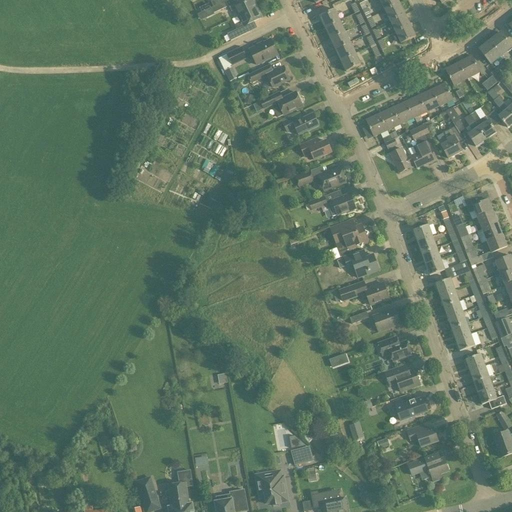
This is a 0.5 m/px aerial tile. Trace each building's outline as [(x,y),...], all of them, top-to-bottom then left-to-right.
[(212,9),(224,3),(222,0),(213,0),(210,2),(213,7),(211,8),(212,9)] [(256,8),(252,0),(245,0),(229,8),(231,12),(236,10),(239,17),(256,8)] [(366,19),(371,16),(368,10),(374,7),(370,0),(367,0),(359,4),(366,19)] [(379,0),(384,10),(398,3),(396,0),(379,0)] [(224,3),(212,9),(214,13),(226,8),(224,3)] [(359,12),(355,3),(350,5),(355,14),(359,12)] [(398,3),(384,10),(389,20),(403,13),(398,3)] [(227,34),(231,41),(244,35),(241,29),(262,19),(256,8),(239,17),(241,22),(234,26),(236,30),(227,34)] [(324,27),(339,21),(333,10),(319,16),(324,27)] [(408,23),(403,13),(389,20),(394,30),(408,23)] [(365,23),(360,14),(356,16),(360,25),(365,23)] [(376,26),(371,16),(366,19),(371,29),(376,26)] [(339,21),(324,27),(330,38),(344,32),(341,26),(345,24),(343,19),(339,21)] [(408,23),(394,30),(401,44),(415,37),(408,23)] [(370,34),(366,25),(361,27),(365,36),(370,34)] [(381,38),(376,28),(372,31),(376,40),(381,38)] [(349,43),(344,32),(330,38),(335,50),(349,43)] [(490,42),(501,56),(511,48),(500,33),(490,42)] [(375,45),(371,36),(366,38),(370,47),(375,45)] [(381,51),(386,48),(382,40),(377,42),(381,51)] [(278,56),(271,41),(249,51),(256,66),(278,56)] [(501,56),(490,42),(479,50),(490,64),(501,56)] [(349,43),(335,50),(340,61),(355,54),(349,43)] [(226,55),(219,59),(225,72),(231,69),(230,67),(231,66),(232,67),(247,59),(241,47),(226,55)] [(380,56),(376,47),(371,49),(376,58),(380,56)] [(360,65),(355,54),(340,61),(346,72),(360,65)] [(471,56),(458,63),(467,79),(480,73),(471,56)] [(467,79),(458,63),(445,70),(454,86),(467,79)] [(251,84),(267,77),(272,88),(289,80),(283,67),(266,76),(263,69),(247,76),(251,84)] [(490,74),(498,84),(505,78),(497,68),(490,74)] [(511,86),(505,78),(501,82),(511,95),(511,86)] [(431,91),(439,107),(452,101),(445,85),(431,91)] [(461,90),(456,93),(459,99),(464,97),(461,90)] [(439,107),(431,91),(418,97),(426,113),(439,107)] [(273,95),(259,102),(264,111),(277,104),(279,108),(274,110),(278,118),(302,106),(295,93),(277,103),(273,95)] [(426,113),(418,97),(405,103),(413,119),(426,113)] [(494,112),(490,114),(497,124),(501,121),(507,128),(511,124),(511,114),(498,98),(494,102),(500,109),(503,113),(498,117),(494,112)] [(392,109),(400,125),(402,124),(413,119),(405,103),(392,109)] [(446,112),(453,124),(460,120),(453,108),(446,112)] [(400,125),(392,109),(379,115),(387,131),(400,125)] [(488,122),(483,125),(475,112),(470,115),(486,140),(496,133),(493,128),(497,124),(490,114),(485,118),(488,122)] [(313,115),(299,122),(296,117),(282,123),(287,133),(295,129),(299,136),(318,126),(316,127),(311,117),(313,116),(313,115)] [(387,131),(379,115),(366,121),(373,138),(387,131)] [(486,140),(470,115),(464,119),(473,132),(467,136),(475,147),(486,140)] [(430,121),(424,124),(429,134),(430,134),(429,133),(435,130),(432,124),(430,121)] [(429,134),(424,124),(409,132),(414,142),(429,134)] [(462,138),(456,127),(443,134),(448,142),(441,146),(448,159),(461,152),(455,141),(462,138)] [(326,142),(314,147),(311,142),(300,147),(304,157),(311,154),(314,161),(331,153),(326,142)] [(418,154),(412,157),(413,162),(417,169),(425,164),(426,166),(436,161),(427,142),(415,148),(418,154)] [(413,162),(412,157),(411,156),(406,159),(401,149),(390,155),(399,173),(410,168),(409,164),(413,162)] [(346,184),(340,168),(318,177),(324,192),(346,184)] [(298,188),(315,182),(310,171),(294,177),(298,188)] [(474,211),(477,218),(493,212),(488,200),(480,204),(475,191),(463,197),(465,201),(464,201),(469,213),(474,211)] [(356,209),(355,209),(350,194),(332,202),(332,203),(327,205),(332,217),(337,215),(337,216),(346,213),(348,214),(352,213),(353,210),(356,209)] [(311,213),(327,207),(324,199),(308,205),(311,213)] [(447,231),(453,229),(446,211),(440,214),(447,231)] [(493,212),(477,218),(482,230),(497,224),(493,212)] [(455,227),(464,224),(461,216),(452,220),(455,227)] [(352,221),(330,229),(339,253),(357,246),(361,248),(362,244),(368,242),(366,236),(367,232),(364,231),(362,225),(355,228),(352,221)] [(464,224),(455,227),(460,239),(471,234),(468,235),(464,224)] [(502,235),(497,224),(482,230),(486,241),(502,235)] [(417,242),(432,237),(428,225),(413,231),(417,242)] [(453,229),(447,231),(451,243),(458,240),(453,229)] [(473,239),(471,234),(460,239),(465,250),(473,247),(470,240),(473,239)] [(507,247),(502,235),(486,241),(491,253),(507,247)] [(436,248),(432,237),(417,242),(421,253),(436,248)] [(458,240),(451,243),(456,254),(462,252),(458,240)] [(473,247),(465,250),(464,250),(471,267),(493,258),(491,253),(491,252),(477,257),(475,252),(477,251),(475,246),(473,247)] [(436,248),(421,253),(425,265),(440,259),(436,248)] [(337,261),(339,268),(346,265),(348,269),(354,267),(358,278),(370,274),(369,272),(378,269),(373,255),(366,257),(363,251),(343,258),(344,259),(337,261)] [(462,252),(456,254),(460,264),(444,270),(446,275),(468,267),(462,252)] [(494,268),(497,267),(500,274),(511,269),(511,260),(510,256),(495,263),(495,264),(492,265),(494,268)] [(440,259),(425,265),(429,276),(444,271),(440,259)] [(478,283),(486,279),(483,272),(486,271),(484,265),(472,270),(478,283)] [(511,269),(500,274),(504,286),(511,282),(511,269)] [(470,272),(464,274),(468,283),(474,280),(470,272)] [(454,290),(450,279),(435,284),(439,295),(454,290)] [(486,279),(478,283),(483,295),(491,292),(486,279)] [(474,280),(468,283),(473,294),(478,292),(474,280)] [(389,299),(383,284),(365,291),(366,294),(364,295),(365,299),(367,298),(370,306),(389,299)] [(454,290),(439,295),(443,307),(458,301),(454,290)] [(478,292),(473,294),(477,306),(483,303),(478,292)] [(487,298),(490,305),(496,303),(493,295),(487,298)] [(458,301),(443,307),(447,318),(462,313),(458,301)] [(488,315),(483,303),(477,306),(482,317),(488,315)] [(400,325),(394,309),(372,317),(378,333),(400,325)] [(511,309),(508,312),(507,309),(494,314),(497,321),(511,314),(511,309)] [(349,318),(352,325),(369,318),(367,312),(349,318)] [(466,324),(462,313),(447,318),(451,329),(466,324)] [(488,315),(482,317),(487,329),(492,326),(488,315)] [(503,338),(509,336),(505,326),(510,324),(508,318),(497,323),(503,338)] [(470,335),(466,324),(451,329),(455,341),(470,335)] [(497,338),(492,326),(487,329),(491,341),(497,338)] [(470,335),(455,341),(459,352),(474,346),(470,335)] [(411,356),(406,342),(391,348),(388,340),(377,345),(382,357),(389,354),(392,363),(411,356)] [(504,354),(501,347),(495,350),(498,357),(504,354)] [(347,354),(330,359),(333,368),(350,363),(347,354)] [(504,354),(498,357),(503,369),(509,367),(504,354)] [(469,371),(484,366),(480,355),(465,360),(469,371)] [(484,366),(469,371),(473,383),(488,377),(484,366)] [(511,379),(511,374),(509,367),(503,369),(508,382),(511,379)] [(418,374),(416,370),(400,376),(398,369),(385,374),(390,386),(397,384),(401,393),(420,386),(418,382),(420,379),(419,377),(420,377),(419,374),(418,374)] [(227,373),(218,375),(220,384),(228,382),(227,373)] [(492,389),(488,377),(473,383),(477,394),(492,389)] [(492,389),(477,394),(481,405),(488,403),(491,410),(506,405),(503,397),(496,399),(492,389)] [(410,418),(427,412),(422,399),(415,401),(413,395),(393,403),(397,412),(407,409),(410,418)] [(374,416),(385,411),(383,404),(371,408),(374,416)] [(505,431),(511,427),(511,426),(503,411),(496,415),(505,431)] [(417,435),(415,429),(407,432),(410,442),(418,439),(421,448),(438,442),(433,429),(417,435)] [(511,443),(508,432),(493,438),(500,458),(511,454),(511,443)] [(324,438),(327,450),(345,445),(342,434),(324,438)] [(379,450),(390,446),(387,439),(377,442),(379,450)] [(295,467),(314,462),(310,447),(291,452),(295,467)] [(440,460),(438,454),(408,466),(412,475),(428,469),(433,483),(442,480),(440,475),(449,472),(444,459),(440,460)] [(195,457),(196,465),(209,464),(208,456),(195,457)] [(307,473),(309,483),(317,481),(315,471),(307,473)] [(276,478),(256,481),(259,500),(265,499),(266,505),(271,504),(271,506),(280,504),(280,503),(288,502),(283,477),(276,478)] [(186,484),(168,486),(171,507),(168,508),(168,511),(193,511),(192,504),(189,504),(186,484)] [(153,485),(138,490),(142,502),(158,497),(153,485)] [(216,509),(214,510),(214,511),(233,511),(247,508),(243,490),(229,493),(230,495),(216,498),(217,503),(215,503),(216,509)] [(333,491),(327,493),(310,496),(312,506),(319,505),(318,503),(321,503),(322,511),(345,511),(343,500),(335,502),(333,491)]
